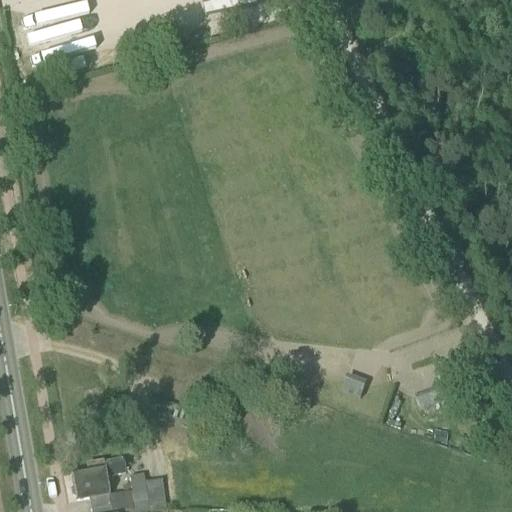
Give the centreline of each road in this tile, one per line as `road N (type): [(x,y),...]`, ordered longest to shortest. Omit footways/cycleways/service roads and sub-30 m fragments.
road 1 (residential): [(325,0),(511,378)]
road 2 (secondary): [(27,511),(0,353)]
road 3 (unknown): [(0,30),(151,0)]
